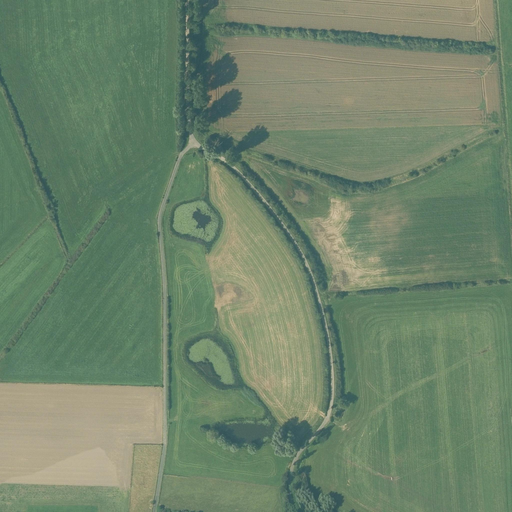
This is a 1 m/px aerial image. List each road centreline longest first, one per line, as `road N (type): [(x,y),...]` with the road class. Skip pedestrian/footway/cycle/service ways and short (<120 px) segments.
road 1 (unclassified): [(191,139),(240,174),(275,215),(304,258),(323,313),(333,392),(329,417),(294,462),(294,511)]
road 2 (unclassified): [(191,139),(159,216),(165,437),(154,511)]
road 3 (unclassified): [(186,0),(191,139)]
